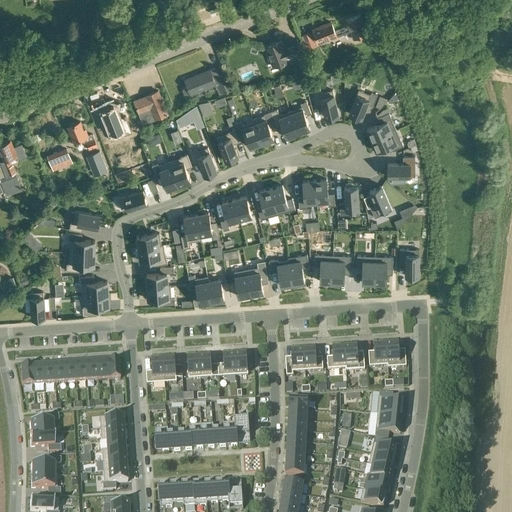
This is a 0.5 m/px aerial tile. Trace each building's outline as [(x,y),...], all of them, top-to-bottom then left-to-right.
[(354,38),(367,33),(360,14),(346,19),(349,25),(335,31),(331,21),(313,28),(318,42),(329,38),(329,39),(351,31),(354,38)] [(311,31),(303,34),(309,48),(317,45),(311,31)] [(281,40),(266,46),(274,66),(289,60),(288,58),(300,53),(296,42),(296,41),(283,46),(281,40)] [(297,59),(302,72),(311,69),(305,55),(297,59)] [(185,87),(183,89),(185,94),(189,94),(190,93),(191,93),(219,82),(223,93),(231,90),(221,65),(185,79),(188,86),(185,87)] [(320,87),(312,89),(315,105),(322,103),(326,117),(338,114),(333,90),(321,92),(320,87)] [(359,89),(349,113),(361,118),(367,104),(373,107),(377,94),(371,92),(371,94),(359,89)] [(143,123),(168,113),(158,90),(146,94),(146,95),(134,100),(139,113),(143,123)] [(302,106),(290,111),(298,132),(310,128),(305,116),(311,113),(307,101),(301,103),(302,106)] [(202,118),(197,105),(176,119),(179,127),(194,121),(202,118)] [(113,108),(105,111),(106,113),(101,115),(110,139),(129,131),(124,118),(118,120),(113,108)] [(277,109),(271,111),(275,123),(281,121),(287,137),(298,132),(290,111),(279,115),(277,109)] [(265,114),(253,119),(254,121),(262,142),(274,138),(269,126),(275,123),(271,111),(264,114),(265,114)] [(379,124),(367,129),(372,140),(397,129),(389,112),(377,117),(379,124)] [(232,116),(227,118),(229,126),(235,124),(235,123),(232,116)] [(69,125),(68,125),(74,141),(84,137),(89,148),(97,145),(94,137),(93,134),(88,135),(85,128),(83,129),(80,120),(74,123),(73,122),(69,124),(69,125)] [(241,121),(235,123),(235,124),(240,136),(245,133),(250,147),(262,142),(254,121),(242,125),(241,121)] [(228,133),(217,137),(226,161),(238,156),(233,144),(239,142),(235,129),(228,132),(228,133)] [(397,129),(372,140),(376,151),(390,145),(393,150),(403,146),(397,129)] [(147,137),(150,146),(162,142),(159,133),(147,137)] [(0,142),(0,152),(3,161),(0,162),(1,164),(5,176),(0,177),(0,178),(0,180),(6,195),(22,189),(17,173),(13,164),(10,165),(8,159),(11,158),(15,157),(16,160),(26,155),(21,143),(13,147),(10,139),(0,142)] [(196,149),(189,151),(194,164),(199,162),(204,175),(217,171),(208,147),(197,151),(196,149)] [(100,150),(86,156),(94,176),(107,170),(100,150)] [(181,157),(170,161),(179,185),(191,180),(186,168),(192,166),(187,154),(181,156),(181,157)] [(388,163),(388,176),(391,176),(405,176),(415,176),(415,156),(403,156),(403,163),(388,163)] [(158,163),(152,166),(156,178),(162,176),(167,189),(179,185),(170,161),(159,165),(158,163)] [(154,179),(148,181),(153,193),(159,191),(154,179)] [(327,179),(315,180),(317,202),(328,201),(328,205),(335,205),(334,193),(328,194),(327,179)] [(304,196),(298,196),(299,208),(306,207),(306,205),(317,204),(317,202),(315,180),(303,181),(304,196)] [(383,184),(369,190),(375,204),(370,206),(375,217),(381,214),(380,211),(392,205),(383,184)] [(282,185),(271,188),(278,214),(295,209),(292,198),(286,199),(282,185)] [(359,185),(344,186),(345,202),(340,202),(341,214),(347,214),(347,210),(360,209),(359,185)] [(263,206),(258,207),(261,218),(278,214),(271,188),(259,191),(263,206)] [(143,190),(119,198),(123,210),(147,203),(143,190)] [(246,196),(234,199),(240,221),(252,218),(246,196)] [(226,216),(220,218),(223,230),(229,229),(228,224),(240,221),(234,199),(222,202),(226,216)] [(71,222),(69,229),(82,231),(83,225),(98,228),(100,215),(75,211),(73,222),(71,222)] [(209,212),(196,214),(200,237),(201,237),(213,235),(213,239),(220,238),(217,225),(211,227),(210,222),(209,212)] [(187,234),(181,235),(183,243),(183,248),(184,248),(191,247),(190,242),(201,239),(201,237),(200,237),(196,214),(184,217),(187,234)] [(180,228),(174,229),(176,241),(182,240),(180,228)] [(69,233),(69,240),(70,240),(69,252),(95,253),(95,240),(82,240),(82,234),(69,233)] [(159,233),(137,236),(138,248),(161,245),(159,233)] [(161,245),(138,248),(140,261),(153,259),(154,265),(167,263),(166,256),(165,256),(164,244),(161,245)] [(399,248),(399,260),(406,260),(406,266),(406,276),(419,276),(419,249),(399,248)] [(67,263),(66,271),(80,271),(80,265),(94,265),(95,253),(69,252),(69,263),(67,263)] [(214,254),(216,260),(223,259),(221,252),(214,254)] [(307,254),(288,257),(288,260),(289,260),(293,284),(305,282),(302,267),(309,266),(307,254)] [(315,254),(315,266),(320,266),(320,281),(332,282),(333,255),(315,254)] [(333,255),(332,282),(344,282),(344,273),(344,267),(350,268),(351,256),(333,255)] [(357,255),(357,267),(363,267),(362,282),(375,283),(375,256),(357,255)] [(375,256),(375,283),(386,283),(386,274),(387,268),(393,268),(393,256),(375,256)] [(277,259),(269,260),(271,272),(279,271),(281,286),(293,284),(289,260),(288,260),(278,261),(277,259)] [(268,277),(265,261),(257,262),(258,267),(259,267),(261,278),(268,277)] [(161,273),(146,274),(147,287),(168,285),(167,273),(174,273),(173,266),(160,267),(161,273)] [(259,267),(247,269),(251,294),(263,292),(259,267)] [(247,269),(234,271),(239,296),(251,294),(247,269)] [(30,274),(20,278),(23,285),(33,281),(30,274)] [(195,275),(188,276),(191,289),(197,288),(200,303),(212,301),(208,281),(209,281),(208,276),(195,278),(195,275)] [(94,276),(81,277),(81,283),(82,283),(83,295),(108,293),(107,281),(94,282),(94,276)] [(5,293),(18,287),(13,277),(1,282),(5,293)] [(209,281),(208,281),(212,301),(224,299),(220,279),(209,281)] [(168,285),(147,287),(148,299),(161,298),(162,304),(175,304),(174,297),(171,297),(170,285),(168,285)] [(43,291),(30,292),(32,318),(45,317),(43,291)] [(84,307),(83,307),(83,314),(96,313),(96,307),(109,306),(108,293),(83,295),(84,307)] [(374,354),(368,354),(369,367),(387,366),(387,359),(386,346),(374,347),(374,354)] [(398,346),(386,346),(387,359),(387,366),(387,368),(387,369),(405,368),(404,352),(398,352),(398,346)] [(356,348),(344,349),(345,360),(346,369),(346,372),(364,371),(363,355),(357,355),(356,348)] [(333,359),(327,359),(328,370),(346,369),(345,360),(344,349),(332,350),(333,359)] [(315,351),(303,352),(304,372),(322,371),(321,360),(315,360),(315,351)] [(291,359),(285,359),(286,377),(292,377),(292,373),(304,372),(303,352),(291,353),(291,359)] [(246,356),(234,357),(236,377),(248,376),(246,356)] [(223,365),(217,366),(218,378),(236,377),(234,357),(222,357),(223,365)] [(211,358),(199,359),(199,373),(200,379),(212,378),(218,378),(217,366),(211,366),(211,358)] [(199,359),(187,360),(188,380),(200,379),(199,373),(199,359)] [(118,361),(107,362),(108,381),(119,380),(118,361)] [(152,373),(145,374),(146,386),(164,384),(163,369),(163,361),(151,362),(152,373)] [(182,379),(181,368),(175,368),(174,361),(163,361),(163,369),(164,384),(176,384),(176,380),(182,379)] [(107,362),(96,363),(97,382),(108,381),(107,362)] [(96,363),(85,364),(86,383),(97,382),(96,363)] [(74,364),(64,365),(65,384),(76,383),(74,364)] [(85,364),(74,364),(76,383),(86,383),(85,364)] [(64,365),(53,366),(54,385),(65,384),(64,365)] [(53,366),(42,367),(43,385),(54,385),(53,366)] [(31,367),(20,368),(21,387),(32,386),(31,367)] [(42,367),(31,367),(32,386),(43,385),(42,367)] [(379,400),(377,416),(401,419),(403,402),(392,401),(393,395),(380,393),(379,400)] [(289,400),(288,412),(307,413),(308,401),(289,400)] [(110,412),(97,413),(97,419),(103,419),(104,430),(123,429),(122,417),(110,418),(110,412)] [(288,412),(288,422),(307,423),(307,413),(288,412)] [(29,424),(29,430),(30,435),(29,435),(29,436),(53,434),(52,422),(58,421),(58,415),(45,416),(45,422),(29,423),(29,424)] [(342,429),(350,430),(351,417),(343,416),(342,429)] [(377,416),(375,439),(387,441),(388,434),(399,435),(401,419),(377,416)] [(248,417),(234,418),(236,447),(237,447),(237,446),(250,445),(249,434),(249,425),(248,425),(248,417)] [(234,424),(224,425),(225,448),(236,447),(234,418),(234,424)] [(288,422),(287,433),(306,434),(307,423),(288,422)] [(213,426),(212,426),(214,449),(225,448),(224,425),(223,425),(223,430),(213,431),(213,426)] [(212,426),(201,427),(202,449),(214,449),(212,426)] [(189,433),(178,434),(180,452),(191,451),(189,427),(189,433)] [(201,427),(189,427),(191,451),(191,450),(202,449),(201,427)] [(123,429),(104,430),(105,441),(124,439),(123,429)] [(167,430),(155,431),(156,453),(168,453),(167,430)] [(167,430),(168,453),(180,452),(178,434),(167,435),(167,430)] [(287,433),(287,444),(306,445),(306,434),(287,433)] [(53,434),(29,436),(30,448),(47,447),(47,453),(60,452),(60,446),(54,446),(53,434)] [(124,439),(105,441),(105,452),(124,450),(124,439)] [(375,439),(371,456),(394,461),(396,450),(386,448),(387,441),(375,439)] [(287,444),(286,455),(300,455),(305,456),(306,445),(287,444)] [(124,450),(105,452),(106,462),(125,461),(124,450)] [(286,455),(286,465),(300,466),(305,466),(305,456),(300,455),(286,455)] [(371,456),(368,467),(373,468),(373,467),(392,472),(394,461),(371,456)] [(30,465),(30,471),(31,471),(31,477),(54,477),(54,465),(60,465),(60,458),(47,458),(47,464),(31,464),(31,465),(30,465)] [(125,461),(106,462),(107,473),(126,472),(125,461)] [(286,465),(285,477),(304,478),(305,466),(300,466),(286,465)] [(371,477),(371,478),(389,482),(392,472),(373,467),(373,468),(371,477)] [(108,484),(102,485),(102,491),(115,490),(114,484),(127,483),(126,472),(107,473),(108,484)] [(31,477),(30,489),(47,489),(47,495),(59,496),(60,489),(54,489),(54,477),(31,477)] [(364,492),(364,493),(386,498),(389,482),(371,478),(371,477),(368,477),(364,492)] [(229,511),(227,482),(216,483),(217,504),(228,503),(229,511)] [(241,494),(241,482),(228,483),(228,482),(227,482),(229,511),(242,511),(242,503),(243,503),(242,494),(241,494)] [(284,482),(282,493),(301,497),(303,485),(284,482)] [(217,504),(216,483),(205,484),(206,502),(206,507),(207,507),(206,504),(217,504)] [(183,507),(182,484),(170,485),(172,508),(172,506),(183,505),(183,507)] [(195,508),(194,502),(193,484),(182,484),(183,507),(194,507),(194,508),(195,508)] [(206,507),(205,484),(194,485),(194,484),(193,484),(195,508),(206,507)] [(172,508),(170,485),(159,486),(160,509),(172,508)] [(360,503),(383,509),(386,498),(364,493),(364,492),(362,492),(360,503)] [(282,493),(281,504),(299,507),(301,497),(282,493)] [(115,499),(102,499),(103,506),(109,506),(109,511),(128,511),(128,504),(116,505),(115,499)] [(29,500),(29,511),(52,511),(53,500),(29,500)]
